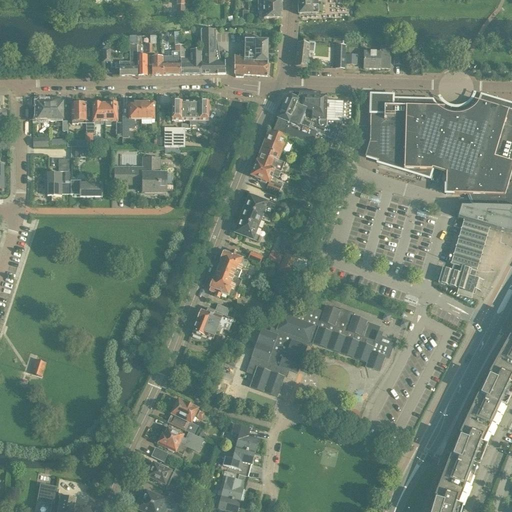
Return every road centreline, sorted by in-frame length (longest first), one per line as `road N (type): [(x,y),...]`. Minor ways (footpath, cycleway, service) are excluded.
road 1 (unclassified): [(102,511),(276,90)]
road 2 (residential): [(20,84),(215,81),(276,90)]
road 3 (secondary): [(394,511),(511,286)]
road 4 (unclassified): [(511,87),(280,81)]
road 5 (residential): [(19,210),(172,206)]
road 6 (unclassified): [(20,84),(19,210)]
